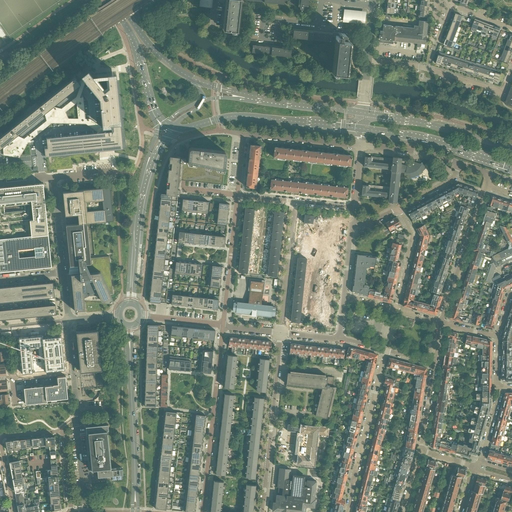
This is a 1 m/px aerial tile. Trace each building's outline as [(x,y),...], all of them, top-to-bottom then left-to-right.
[(226,9),(226,10),(225,16),(225,22),(225,23),(224,29),(229,30),(231,30),(236,30),(236,31),(236,30),(236,25),(237,23),(237,18),(237,16),(238,12),(238,10),(238,6),(239,4),(239,0),(227,0),(227,3),(227,4),(226,9)] [(296,0),(297,0),(296,6),(296,5),(300,5),(300,9),(300,10),(301,10),(302,10),(303,9),(303,5),(307,6),(307,0),(296,0)] [(363,12),(346,10),(346,12),(346,16),(344,16),(343,21),(363,24),(364,21),(364,18),(362,18),(363,14),(363,12)] [(454,13),(452,18),(460,22),(463,16),(454,13)] [(452,18),(450,23),(459,27),(460,22),(452,18)] [(476,32),(477,29),(480,21),(475,19),(471,30),(476,32)] [(419,21),(418,26),(414,26),(414,28),(395,26),(391,26),(381,24),(379,34),(378,43),(393,44),(393,41),(425,44),(426,36),(426,35),(427,22),(419,21)] [(477,29),(482,31),(485,23),(480,21),(477,29)] [(450,23),(448,28),(457,32),(459,27),(450,23)] [(482,31),(487,33),(490,25),(485,23),(482,31)] [(487,33),(492,35),(495,27),(490,25),(487,33)] [(495,27),(492,35),(491,38),(496,40),(501,29),(495,27)] [(448,28),(446,33),(455,37),(457,32),(448,28)] [(289,33),(293,34),(292,38),(331,42),(332,34),(328,34),(326,34),(326,33),(322,33),(322,34),(319,33),(316,32),(316,33),(313,33),(313,32),(309,32),(306,32),(306,31),(303,31),(303,32),(300,31),(296,30),(296,31),(294,31),(294,30),(293,30),(293,31),(289,30),(288,31),(288,32),(288,33),(289,33)] [(340,40),(340,41),(337,41),(337,42),(336,47),(333,74),(345,75),(346,66),(348,48),(349,42),(347,42),(349,32),(348,32),(345,31),(342,31),(341,31),(341,33),(340,33),(339,36),(336,35),(336,36),(335,36),(335,39),(336,39),(338,39),(340,40)] [(446,33),(444,39),(453,42),(455,37),(446,33)] [(453,42),(444,39),(442,44),(453,48),(455,43),(453,42)] [(265,46),(265,47),(262,47),(262,46),(259,46),(256,46),(256,45),(252,45),(251,53),(290,57),(291,53),(294,53),(295,53),(296,53),(296,52),(296,51),(295,50),(291,50),(291,49),(291,50),(288,49),(284,48),(284,49),(282,49),(282,48),(278,48),(275,48),(275,47),(272,47),(272,48),(269,47),(265,46)] [(511,53),(504,50),(502,55),(511,58),(511,54),(511,53)] [(436,63),(441,65),(444,55),(445,54),(439,52),(436,63)] [(441,65),(447,67),(450,56),(444,55),(441,65)] [(511,58),(502,55),(500,60),(509,63),(511,58)] [(447,67),(451,68),(455,57),(450,56),(447,67)] [(451,68),(457,70),(460,59),(455,57),(451,68)] [(457,70),(462,72),(465,61),(460,59),(457,70)] [(462,72),(467,73),(470,62),(465,61),(462,72)] [(467,73),(472,75),(476,64),(470,62),(467,73)] [(472,75),(477,76),(480,68),(481,65),(480,65),(476,63),(476,64),(472,75)] [(477,76),(483,78),(486,67),(486,66),(481,65),(480,68),(477,76)] [(483,78),(488,80),(490,71),(491,69),(491,68),(487,67),(486,67),(483,78)] [(46,138),(47,148),(44,148),(45,156),(123,148),(115,72),(106,73),(108,86),(103,89),(87,68),(80,74),(99,97),(102,132),(46,138)] [(496,73),(493,81),(498,83),(499,81),(501,82),(504,74),(501,73),(500,74),(496,73)] [(0,148),(3,147),(17,135),(20,133),(44,114),(53,107),(78,86),(80,84),(78,82),(77,81),(75,77),(72,79),(72,80),(71,81),(44,102),(7,132),(0,137),(0,148)] [(248,161),(246,187),(263,189),(268,147),(250,145),(249,154),(250,154),(249,162),(248,161)] [(187,158),(186,158),(185,163),(183,163),(181,180),(222,185),(226,154),(226,153),(225,152),(224,151),(223,151),(191,147),(190,148),(189,148),(189,149),(188,149),(188,150),(187,158)] [(274,157),(282,158),(288,159),(290,159),(303,160),(305,161),(305,160),(318,162),(320,162),(334,164),(335,164),(336,164),(349,165),(350,165),(351,159),(351,157),(351,155),(350,155),(345,155),(342,154),(336,154),(335,153),(335,154),(330,153),(328,153),(327,153),(321,152),(320,152),(314,152),(314,151),(311,151),(306,151),(306,150),(304,150),(299,150),(298,150),(296,149),(290,149),(289,148),(289,149),(284,148),(281,148),(274,147),(274,149),(274,150),(273,157),(274,157)] [(170,156),(166,194),(172,195),(179,196),(181,180),(183,163),(185,163),(186,158),(170,156)] [(392,159),(371,156),(370,157),(365,157),(364,166),(391,169),(390,171),(391,171),(389,187),(368,185),(368,186),(362,185),(361,195),(371,196),(371,197),(373,197),(373,196),(377,196),(377,198),(380,198),(380,197),(384,197),(384,198),(386,199),(386,197),(388,197),(388,202),(396,203),(399,172),(400,164),(401,158),(393,157),(392,159)] [(407,166),(400,164),(399,172),(404,172),(404,177),(406,177),(406,178),(406,177),(410,178),(411,178),(411,177),(415,177),(415,176),(419,175),(418,174),(422,172),(422,171),(425,168),(424,168),(425,166),(421,163),(420,164),(419,164),(419,163),(418,163),(417,163),(416,163),(415,162),(414,162),(413,162),(412,162),(411,162),(410,162),(410,163),(409,163),(408,163),(408,164),(407,165),(407,166)] [(330,196),(331,196),(332,196),(335,196),(335,195),(337,195),(337,197),(338,197),(340,197),(340,196),(343,196),(343,197),(346,198),(347,198),(347,196),(347,195),(348,188),(346,187),(346,188),(344,187),(344,186),(343,186),(343,187),(337,187),(337,185),(336,185),(336,186),(333,186),(332,186),(331,186),(329,186),(329,185),(328,184),(328,186),(321,185),(321,184),(320,184),(320,185),(318,185),(318,184),(316,184),(313,184),(313,183),(312,184),(306,183),(306,182),(305,182),(305,183),(303,183),(302,183),(301,183),(298,182),(298,181),(297,181),(297,182),(291,182),(291,180),(290,180),(290,182),(287,181),(286,181),(285,181),(283,181),(283,180),(282,179),(282,181),(275,180),(275,179),(274,180),(272,180),(272,179),(271,179),(270,187),(270,188),(270,189),(270,190),(270,189),(273,190),(274,190),(274,188),(276,189),(276,190),(276,191),(279,191),(279,190),(279,189),(281,189),(281,191),(282,191),(285,191),(284,191),(286,191),(289,191),(289,190),(291,190),(291,192),(292,192),(294,192),(294,191),(297,191),(297,192),(300,193),(301,193),(304,193),(304,192),(307,192),(307,193),(307,194),(309,194),(310,194),(312,194),(315,194),(315,195),(316,195),(316,194),(319,195),(320,195),(320,193),(322,194),(322,195),(322,196),(325,196),(325,195),(325,194),(327,194),(327,196),(328,196),(331,196),(330,196)] [(0,272),(51,267),(48,234),(46,235),(0,239),(0,238),(37,235),(43,234),(42,231),(46,231),(47,231),(46,218),(43,183),(35,184),(7,187),(0,187),(0,272)] [(453,186),(451,187),(455,195),(459,193),(460,194),(461,194),(462,192),(461,191),(462,189),(463,186),(458,184),(457,184),(456,185),(454,186),(453,186)] [(465,187),(463,186),(462,189),(461,191),(462,192),(461,194),(460,194),(459,197),(462,198),(463,195),(465,196),(468,187),(466,186),(465,187)] [(66,226),(67,226),(67,225),(86,224),(87,224),(112,221),(108,187),(62,192),(66,226)] [(474,190),(473,189),(472,192),(471,192),(470,195),(471,195),(470,198),(469,200),(471,201),(471,200),(474,201),(477,191),(477,190),(475,190),(474,190)] [(444,191),(442,192),(446,200),(449,199),(450,202),(452,201),(451,198),(450,195),(449,196),(448,193),(447,190),(445,191),(444,191)] [(440,194),(438,195),(439,198),(440,201),(441,200),(442,202),(442,203),(443,205),(445,204),(448,203),(446,200),(442,192),(440,193),(440,194)] [(435,196),(433,197),(438,205),(440,204),(441,206),(443,205),(442,203),(442,202),(441,200),(440,201),(439,198),(438,195),(436,196),(435,196)] [(492,210),(494,206),(493,206),(495,202),(496,200),(496,199),(496,197),(495,197),(494,196),(493,195),(492,196),(489,204),(491,205),(491,208),(488,207),(487,210),(492,212),(492,210)] [(431,199),(429,200),(431,203),(430,203),(432,205),(434,207),(433,207),(435,210),(437,209),(435,206),(438,205),(433,197),(431,198),(431,199)] [(426,201),(424,202),(428,210),(431,208),(432,211),(435,210),(433,207),(434,207),(432,205),(430,203),(431,203),(429,200),(427,201),(426,201)] [(502,211),(507,212),(510,202),(510,201),(508,201),(507,201),(506,201),(505,203),(504,206),(504,205),(503,208),(502,211)] [(422,204),(420,205),(422,208),(421,208),(422,210),(423,210),(424,212),(426,215),(428,214),(426,211),(428,210),(424,202),(422,203),(422,204)] [(418,205),(416,206),(420,214),(421,217),(424,216),(426,215),(424,212),(423,210),(422,210),(421,208),(422,208),(420,205),(419,206),(418,205)] [(413,208),(411,209),(413,212),(414,215),(415,214),(416,216),(415,217),(417,220),(419,218),(417,216),(420,214),(416,206),(413,208)] [(460,206),(458,212),(466,214),(468,211),(467,210),(468,208),(460,206)] [(245,208),(244,219),(267,221),(264,247),(281,249),(285,212),(245,208)] [(413,212),(411,209),(410,210),(409,210),(407,211),(407,212),(412,221),(415,220),(415,221),(417,220),(415,217),(416,216),(415,214),(414,215),(413,212)] [(493,212),(492,212),(487,210),(485,215),(495,219),(496,216),(495,216),(496,213),(493,212)] [(456,217),(464,220),(464,218),(465,218),(466,214),(458,212),(457,215),(456,217)] [(301,214),(300,225),(324,227),(321,253),(339,255),(343,218),(301,214)] [(393,219),(391,220),(395,228),(396,229),(401,227),(396,217),(395,218),(394,218),(393,219)] [(456,217),(454,223),(463,226),(464,222),(463,222),(464,220),(456,217)] [(395,228),(391,220),(389,221),(388,221),(387,222),(387,223),(386,223),(390,232),(394,230),(393,229),(395,228)] [(489,227),(493,228),(493,227),(492,226),(491,225),(491,223),(492,223),(483,220),(482,225),(489,227)] [(463,226),(454,223),(453,226),(451,226),(450,228),(452,229),(460,231),(461,229),(463,226)] [(67,225),(67,226),(66,226),(67,232),(67,233),(67,236),(67,239),(68,239),(68,245),(68,251),(69,251),(69,252),(70,258),(70,264),(71,264),(71,265),(77,264),(77,266),(77,267),(76,267),(76,268),(76,269),(76,270),(77,270),(78,270),(78,274),(71,274),(73,296),(74,308),(74,311),(85,310),(85,306),(84,297),(99,295),(100,297),(101,301),(113,302),(110,294),(113,294),(109,256),(90,258),(89,256),(91,256),(88,230),(87,231),(87,230),(86,224),(67,225)] [(419,234),(427,230),(424,224),(416,229),(417,229),(417,230),(417,231),(418,232),(419,234)] [(507,228),(503,226),(500,225),(504,235),(509,232),(509,231),(507,228)] [(450,228),(448,234),(459,237),(460,233),(459,233),(460,231),(452,229),(450,228)] [(423,239),(430,235),(427,230),(419,234),(419,235),(420,236),(420,238),(423,239)] [(446,239),(449,240),(456,243),(457,241),(459,237),(448,234),(446,239)] [(419,243),(426,244),(427,245),(429,236),(430,235),(423,239),(420,238),(419,239),(419,240),(418,241),(419,242),(419,243)] [(444,245),(445,245),(455,249),(456,245),(455,245),(456,243),(449,240),(446,239),(444,245)] [(392,243),(391,248),(399,251),(399,250),(400,250),(400,248),(400,247),(400,245),(398,244),(399,241),(398,241),(396,240),(395,243),(392,243)] [(298,242),(290,321),(332,325),(337,275),(314,273),(317,244),(298,242)] [(443,251),(445,252),(453,255),(455,249),(445,245),(443,251)] [(492,257),(489,265),(511,254),(508,249),(492,257)] [(440,256),(442,257),(450,260),(451,258),(452,258),(453,255),(445,252),(443,255),(441,255),(440,256)] [(495,268),(508,261),(511,259),(511,253),(511,254),(489,265),(486,276),(485,278),(484,281),(491,283),(492,279),(495,268)] [(352,292),(367,296),(369,289),(368,289),(369,286),(366,285),(364,285),(366,267),(373,268),(376,257),(356,254),(352,292)] [(442,260),(441,263),(449,266),(450,262),(450,260),(442,257),(442,260)] [(479,264),(480,262),(472,259),(471,264),(483,268),(483,266),(479,264)] [(441,263),(439,269),(446,272),(447,269),(448,270),(449,266),(441,263)] [(436,268),(434,274),(445,278),(446,274),(446,273),(446,272),(439,269),(436,268)] [(476,273),(477,271),(469,268),(468,272),(479,276),(480,276),(481,274),(476,273)] [(388,276),(388,277),(396,279),(396,278),(397,278),(397,276),(397,275),(397,273),(389,271),(387,271),(385,276),(388,276)] [(445,278),(434,274),(432,280),(435,280),(443,283),(443,281),(444,281),(445,278)] [(491,283),(494,283),(497,284),(505,287),(506,289),(509,287),(505,278),(504,277),(501,279),(499,275),(492,279),(491,283)] [(474,281),(474,279),(467,276),(465,281),(477,285),(479,285),(479,284),(476,283),(477,282),(474,281)] [(255,316),(255,315),(271,316),(271,315),(274,316),(275,307),(272,307),(272,306),(260,305),(261,289),(264,290),(265,281),(249,279),(248,288),(251,288),(249,304),(237,302),(237,303),(234,303),(233,311),(236,312),(236,313),(251,314),(251,315),(255,316)] [(435,280),(433,286),(441,289),(443,285),(442,285),(443,283),(435,280)] [(385,287),(394,289),(393,289),(394,289),(395,287),(394,286),(395,284),(386,282),(384,281),(383,286),(385,287)] [(0,319),(51,315),(55,314),(56,314),(56,311),(55,305),(51,305),(50,304),(50,299),(50,298),(54,297),(54,295),(54,289),(53,282),(52,282),(0,287),(0,319)] [(494,283),(492,288),(504,292),(504,290),(506,289),(505,287),(497,284),(494,283)] [(441,289),(433,286),(431,292),(439,294),(439,292),(440,293),(441,289)] [(495,291),(494,294),(502,296),(504,292),(492,288),(492,290),(495,291)] [(376,299),(381,300),(383,294),(380,294),(380,291),(375,290),(373,296),(373,298),(375,299),(376,299)] [(383,294),(381,300),(382,300),(382,301),(384,302),(385,301),(391,303),(393,294),(392,294),(384,292),(383,295),(383,294)] [(414,309),(416,310),(419,302),(413,300),(414,295),(406,292),(406,293),(405,293),(405,295),(405,298),(404,298),(410,300),(413,300),(412,302),(411,308),(413,309),(414,309)] [(433,294),(431,300),(440,302),(441,299),(441,296),(433,294)] [(410,308),(411,308),(412,302),(410,302),(410,300),(404,298),(402,306),(407,307),(408,308),(409,308),(410,308)] [(429,307),(427,312),(428,313),(430,314),(431,313),(436,315),(438,307),(432,305),(431,307),(429,307)] [(480,321),(481,316),(482,315),(481,315),(481,316),(478,315),(478,314),(479,312),(476,311),(474,317),(472,316),(471,320),(470,324),(473,324),(473,323),(476,324),(476,325),(480,326),(480,321)] [(451,319),(451,320),(469,323),(470,319),(468,318),(466,318),(466,320),(462,320),(462,317),(460,317),(452,315),(451,318),(450,319),(451,319)] [(80,372),(88,371),(101,370),(97,330),(76,332),(80,372)] [(503,337),(503,342),(511,342),(511,336),(504,334),(503,337)] [(43,336),(19,338),(22,374),(32,373),(30,347),(43,346),(45,371),(65,369),(61,336),(43,338),(43,336)] [(476,348),(476,347),(478,338),(472,337),(470,347),(476,348)] [(482,349),(482,350),(483,349),(483,348),(491,348),(491,341),(484,339),(482,348),(481,348),(480,348),(482,349)] [(308,355),(308,346),(308,345),(308,346),(305,345),(302,345),(300,361),(303,361),(304,356),(304,354),(308,355)] [(352,357),(354,349),(355,349),(348,347),(348,350),(347,352),(346,353),(347,353),(346,357),(349,358),(349,359),(351,359),(352,358),(352,357)] [(338,349),(336,365),(339,365),(340,360),(339,360),(340,358),(343,358),(343,359),(343,358),(344,350),(344,349),(344,350),(338,349)] [(363,360),(364,360),(365,358),(366,358),(368,353),(363,351),(360,350),(358,359),(363,360)] [(366,361),(375,363),(377,355),(372,354),(372,353),(370,353),(369,353),(368,353),(366,358),(369,359),(369,361),(366,361)] [(224,387),(225,387),(233,388),(234,384),(235,384),(235,383),(234,383),(234,377),(236,377),(236,376),(235,376),(235,368),(237,368),(237,367),(236,367),(236,361),(237,361),(238,360),(236,360),(237,356),(228,355),(227,355),(227,362),(226,362),(226,361),(225,364),(225,365),(225,364),(226,364),(225,378),(224,378),(224,377),(223,380),(225,380),(224,387)] [(444,356),(443,365),(451,366),(452,363),(456,364),(456,362),(458,362),(458,361),(456,360),(457,357),(444,356)] [(268,382),(267,382),(268,369),(269,369),(270,366),(268,366),(269,360),(269,359),(269,360),(260,359),(260,358),(259,359),(260,359),(259,363),(258,363),(258,364),(259,364),(258,370),(257,370),(258,370),(257,379),(256,379),(256,380),(257,380),(257,386),(255,385),(255,386),(257,386),(256,390),(256,391),(265,391),(265,392),(266,392),(266,391),(266,385),(267,385),(268,382)] [(417,375),(416,376),(425,378),(427,370),(426,370),(426,368),(422,367),(420,366),(419,367),(418,372),(414,372),(414,374),(417,375)] [(294,371),(292,370),(292,371),(290,371),(289,372),(287,372),(286,384),(322,388),(315,415),(327,418),(327,416),(329,416),(329,414),(330,415),(330,412),(336,387),(333,387),(334,377),(325,376),(325,375),(294,371)] [(360,376),(360,377),(371,379),(371,378),(372,377),(371,376),(372,374),(363,372),(362,371),(361,372),(360,376)] [(53,387),(53,385),(47,386),(38,387),(38,388),(37,388),(36,387),(34,387),(34,388),(33,389),(33,387),(24,388),(24,391),(25,404),(26,404),(28,404),(32,403),(34,403),(35,403),(39,403),(41,402),(44,402),(47,402),(47,400),(58,399),(67,398),(68,398),(67,388),(66,387),(66,386),(66,382),(65,376),(57,377),(58,385),(58,386),(57,386),(57,385),(54,385),(54,387),(53,387)] [(359,382),(361,382),(369,385),(370,382),(371,380),(370,380),(371,379),(360,377),(359,377),(358,381),(359,382)] [(383,385),(386,385),(394,387),(396,380),(395,380),(390,379),(384,377),(383,380),(384,380),(383,385)] [(220,435),(219,439),(218,449),(218,448),(217,451),(218,451),(217,464),(216,464),(215,467),(216,467),(216,474),(225,475),(226,470),(227,470),(227,468),(226,468),(226,464),(228,464),(228,463),(226,463),(227,454),(229,455),(229,454),(227,454),(228,448),(229,448),(229,447),(228,447),(229,439),(230,439),(230,438),(229,438),(230,432),(231,432),(231,431),(230,431),(231,423),(232,423),(232,422),(231,422),(232,416),(233,416),(233,415),(232,415),(233,407),(234,407),(234,406),(233,406),(233,400),(235,400),(235,399),(233,399),(234,395),(225,394),(224,394),(224,401),(223,401),(222,404),(223,404),(222,417),(221,417),(221,416),(220,420),(220,419),(222,420),(220,433),(219,433),(220,432),(219,432),(218,435),(218,436),(218,435),(220,435)] [(248,452),(248,453),(248,456),(247,456),(246,457),(248,457),(247,465),(246,465),(245,468),(247,468),(246,472),(245,472),(245,473),(246,473),(246,477),(245,477),(246,477),(255,478),(256,472),(257,469),(256,469),(257,462),(257,456),(258,456),(259,453),(258,453),(258,446),(259,446),(259,440),(260,440),(261,437),(259,437),(260,430),(261,424),(262,424),(263,421),(262,421),(261,421),(262,414),(263,408),(264,405),(263,405),(264,399),(264,398),(263,398),(254,397),(254,398),(254,402),(253,402),(252,402),(254,403),(253,408),(252,408),(252,409),(253,409),(252,418),(251,418),(252,418),(251,424),(250,424),(250,425),(251,425),(250,434),(249,433),(249,434),(250,434),(250,440),(248,440),(248,441),(249,441),(249,449),(247,449),(247,452),(248,452)] [(478,414),(478,416),(486,419),(488,413),(474,409),(473,412),(478,414)] [(471,417),(471,420),(484,424),(486,419),(478,416),(476,416),(476,418),(471,417)] [(475,425),(474,427),(483,430),(484,424),(471,420),(470,423),(475,425)] [(97,471),(98,477),(123,474),(122,468),(121,468),(120,467),(121,467),(111,468),(107,433),(106,430),(108,430),(108,424),(101,425),(97,421),(96,422),(99,425),(85,426),(86,432),(86,435),(88,435),(89,451),(89,452),(89,451),(88,451),(89,456),(88,456),(89,457),(89,461),(90,470),(97,469),(97,471)] [(308,465),(313,465),(314,465),(317,434),(326,435),(327,428),(301,425),(301,429),(298,429),(298,425),(288,424),(287,424),(287,431),(288,431),(297,432),(300,432),(301,433),(302,443),(302,447),(298,455),(297,464),(308,465)] [(346,433),(345,436),(356,438),(356,437),(357,436),(358,433),(348,431),(346,430),(345,433),(346,433)] [(471,436),(470,438),(474,439),(473,441),(475,442),(475,444),(479,445),(481,435),(470,432),(469,436),(471,436)] [(50,454),(56,454),(54,436),(45,437),(46,446),(49,445),(49,451),(50,454)] [(32,447),(39,446),(39,438),(31,439),(32,447)] [(430,446),(438,449),(440,442),(438,439),(431,438),(430,446)] [(473,442),(471,448),(470,454),(476,455),(479,445),(475,444),(475,442),(473,441),(474,439),(470,438),(469,438),(468,441),(473,442)] [(444,450),(449,452),(452,441),(450,441),(450,442),(447,440),(446,442),(444,450)] [(7,450),(14,449),(13,441),(5,441),(7,450)] [(449,452),(454,453),(457,444),(457,443),(452,441),(449,452)] [(454,453),(463,456),(464,451),(462,450),(463,445),(460,445),(457,444),(454,453)] [(464,451),(463,456),(469,457),(470,454),(471,448),(466,446),(466,445),(463,444),(462,450),(464,451)] [(403,451),(401,456),(411,459),(412,454),(403,451)] [(341,459),(340,461),(349,464),(349,463),(350,463),(351,461),(350,460),(351,459),(340,456),(336,455),(336,457),(340,458),(341,459)] [(402,458),(401,462),(409,465),(411,459),(401,456),(398,455),(397,458),(401,459),(401,458),(402,458)] [(367,461),(367,463),(377,466),(378,464),(377,464),(377,461),(368,458),(368,459),(367,461)] [(433,469),(435,461),(436,461),(435,461),(434,461),(433,461),(433,460),(431,459),(430,460),(429,460),(428,459),(427,459),(428,459),(427,461),(426,462),(425,464),(426,465),(426,466),(425,467),(433,469)] [(10,468),(12,475),(21,473),(20,466),(10,468)] [(396,469),(395,472),(398,473),(406,476),(408,470),(399,468),(394,466),(394,468),(396,469)] [(424,467),(422,474),(432,477),(435,470),(433,469),(425,467),(424,467)] [(451,474),(461,477),(463,478),(465,469),(456,467),(454,475),(451,474)] [(273,502),(273,504),(272,511),(280,511),(279,511),(304,511),(305,506),(314,507),(315,499),(314,499),(316,481),(307,480),(307,481),(304,481),(305,476),(292,474),(291,479),(289,479),(290,469),(279,468),(277,487),(278,487),(277,495),(276,495),(276,496),(277,496),(277,502),(275,502),(273,502)] [(398,473),(395,472),(394,476),(392,475),(388,474),(387,476),(391,477),(405,481),(406,476),(398,473)] [(422,474),(420,482),(430,485),(432,477),(422,474)] [(451,474),(449,482),(459,485),(461,477),(451,474)] [(46,477),(47,484),(59,483),(58,476),(48,477),(46,477)] [(335,482),(344,484),(344,483),(345,483),(345,481),(345,479),(335,476),(334,476),(333,481),(335,482)] [(13,480),(14,486),(25,483),(24,477),(22,478),(13,480)] [(396,480),(395,484),(403,487),(405,481),(391,477),(391,479),(395,480),(395,479),(396,480)] [(478,477),(476,483),(486,486),(486,485),(485,485),(487,479),(478,477)] [(214,481),(213,488),(212,487),(211,490),(213,490),(211,503),(209,506),(210,506),(211,506),(210,511),(219,511),(220,509),(221,509),(220,509),(221,503),(222,503),(222,502),(221,502),(222,493),(223,494),(223,493),(222,493),(223,487),(224,487),(224,486),(223,486),(223,482),(214,481)] [(420,482),(418,489),(428,492),(430,485),(420,482)] [(449,482),(446,490),(457,493),(459,485),(449,482)] [(25,483),(14,486),(15,493),(22,491),(25,491),(26,491),(27,490),(25,483)] [(48,492),(50,491),(60,490),(59,483),(47,484),(48,492)] [(476,483),(474,491),(483,494),(486,486),(476,483)] [(244,505),(243,508),(243,511),(242,511),(243,511),(242,511),(252,511),(253,511),(254,508),(253,508),(254,502),(254,501),(254,495),(255,495),(256,492),(255,492),(255,486),(255,485),(254,485),(246,484),(246,485),(246,488),(244,488),(244,489),(245,489),(245,495),(244,495),(243,496),(245,496),(244,504),(243,504),(242,505),(244,505)] [(384,487),(388,488),(402,492),(403,487),(395,484),(393,484),(392,487),(388,486),(385,485),(384,487)] [(387,497),(388,497),(399,500),(399,501),(402,492),(388,488),(387,490),(391,491),(392,490),(393,490),(392,495),(388,493),(387,497)] [(418,489),(416,497),(426,500),(428,492),(418,489)] [(446,490),(444,497),(454,500),(457,493),(446,490)] [(472,490),(470,498),(480,501),(482,493),(483,494),(474,491),(472,490)] [(504,491),(503,493),(501,493),(500,495),(502,497),(501,498),(497,497),(497,498),(507,501),(509,501),(511,493),(504,491)] [(25,511),(22,493),(15,495),(17,505),(18,511),(25,511)] [(386,505),(388,506),(396,508),(397,508),(398,506),(397,505),(399,500),(388,497),(386,505)] [(416,497),(413,505),(424,508),(426,500),(416,497)] [(444,497),(442,505),(452,508),(454,500),(444,497)] [(470,498),(468,505),(477,508),(480,501),(470,498)] [(497,498),(495,505),(505,508),(507,501),(497,498)] [(61,503),(51,504),(52,511),(61,509),(61,503)]
